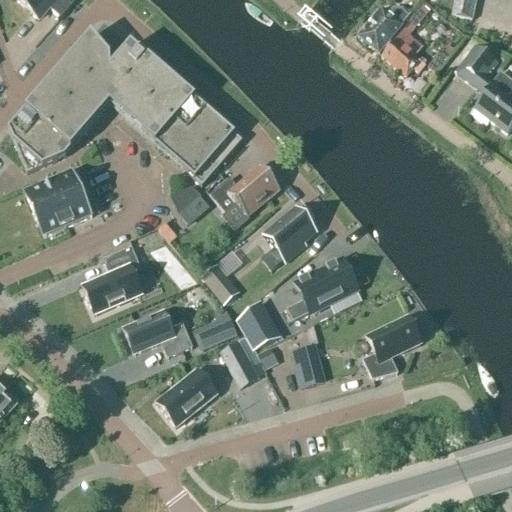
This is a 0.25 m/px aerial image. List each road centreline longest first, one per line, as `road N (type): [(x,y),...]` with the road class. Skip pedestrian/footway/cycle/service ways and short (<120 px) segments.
road 1 (residential): [(0,123),(96,11),(114,10),(254,132),(339,235)]
road 2 (residential): [(151,468),(402,401)]
road 3 (residential): [(511,185),(338,49)]
road 4 (residential): [(0,319),(39,349),(151,468)]
road 5 (secondary): [(330,511),(511,458)]
road 6 (residential): [(42,511),(77,477),(151,468)]
